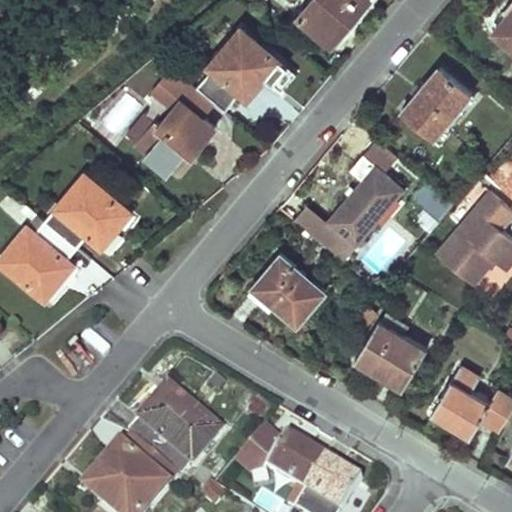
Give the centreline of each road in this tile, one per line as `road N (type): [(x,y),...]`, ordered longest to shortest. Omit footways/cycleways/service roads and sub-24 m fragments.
road 1 (residential): [(425,0),(171,305)]
road 2 (residential): [(171,305),(431,467)]
road 3 (residential): [(171,305),(80,413)]
